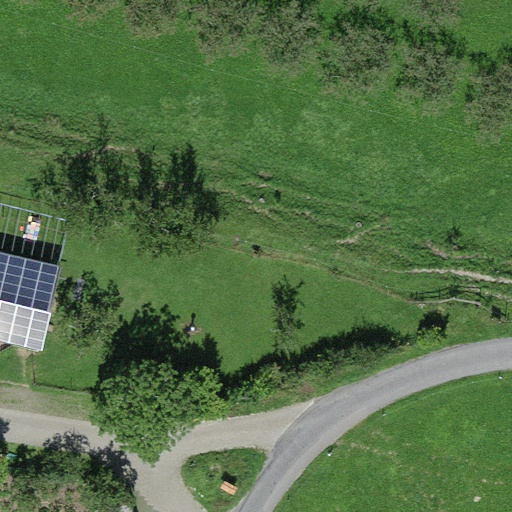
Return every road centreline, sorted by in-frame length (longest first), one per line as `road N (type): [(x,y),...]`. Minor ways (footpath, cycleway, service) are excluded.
road 1 (track): [(348,411),(142,445),(0,423)]
road 2 (residential): [(511,360),(446,365),(348,411),(256,511)]
